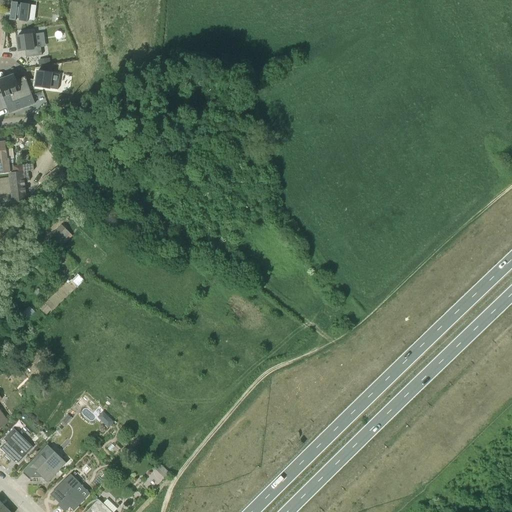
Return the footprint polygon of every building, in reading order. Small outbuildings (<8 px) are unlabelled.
[(12,2),(10,20),(16,20),(16,19),(19,19),(19,21),(27,22),(29,4),(21,3),(21,5),(17,5),(18,3),(12,2)] [(25,51),(26,57),(42,55),(41,48),(37,48),(36,34),(17,37),(19,51),(25,51)] [(49,58),(38,60),(39,66),(50,65),(49,58)] [(37,72),(35,86),(58,90),(60,75),(37,72)] [(14,75),(0,79),(0,89),(3,97),(9,95),(12,103),(32,95),(25,77),(16,80),(14,75)] [(0,174),(9,173),(14,173),(13,163),(9,163),(8,158),(13,158),(12,148),(5,149),(5,145),(6,145),(6,144),(5,144),(5,142),(0,142),(0,174)] [(9,178),(8,178),(14,219),(30,206),(27,202),(24,184),(29,183),(28,171),(22,172),(14,173),(9,173),(9,178)] [(0,211),(12,209),(8,178),(0,179),(0,211)] [(0,222),(0,225),(4,230),(10,224),(5,218),(0,222)] [(62,225),(43,243),(53,254),(72,236),(62,225)] [(77,275),(71,280),(78,287),(84,281),(77,275)] [(67,414),(61,422),(66,426),(72,418),(67,414)] [(114,422),(110,418),(104,424),(108,428),(114,422)] [(42,431),(39,435),(45,440),(48,436),(42,431)] [(26,451),(12,437),(6,442),(5,441),(4,443),(5,443),(0,448),(14,462),(26,451)] [(42,452),(24,471),(30,478),(36,471),(47,482),(60,469),(42,452)] [(154,468),(166,479),(171,474),(159,463),(154,468)] [(65,480),(51,494),(60,503),(58,505),(65,511),(70,506),(74,510),(85,499),(75,489),(80,484),(71,475),(66,480),(65,480)] [(110,511),(98,500),(87,511),(110,511)]
